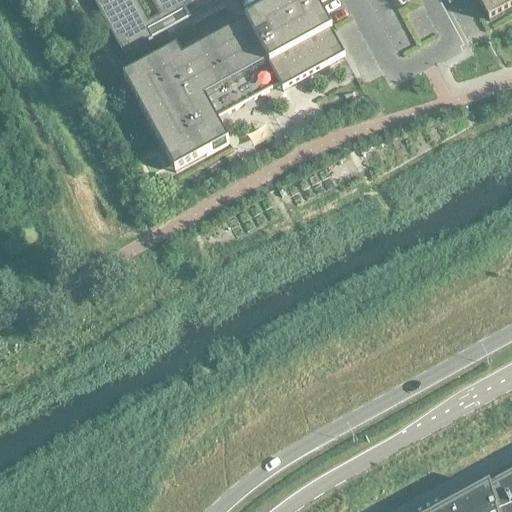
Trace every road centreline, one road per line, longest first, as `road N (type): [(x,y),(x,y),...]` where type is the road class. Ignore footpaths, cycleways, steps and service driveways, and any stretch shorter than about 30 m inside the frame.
road 1 (residential): [(511,333),(303,450),(221,511)]
road 2 (residential): [(289,511),(511,383)]
